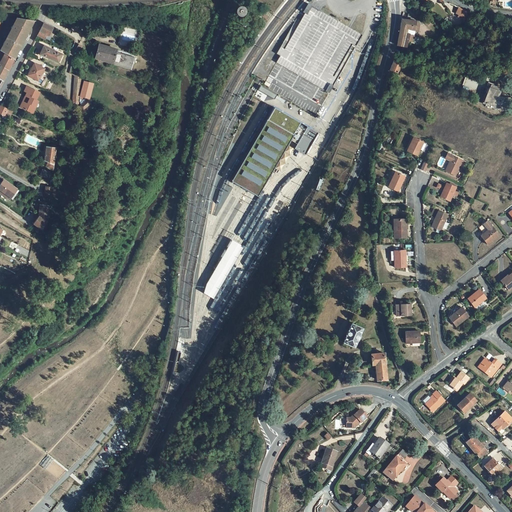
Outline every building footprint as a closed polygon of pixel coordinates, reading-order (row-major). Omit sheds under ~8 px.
[(336,15),(333,13),(327,4),(325,1),(304,13),(296,26),(265,75),(260,83),(318,119),(333,89),(349,61),(354,52),(365,31),(360,25),(354,22),(346,18),(339,17),(336,15)] [(465,17),(468,11),(459,7),(457,13),(465,17)] [(270,14),(262,9),(259,15),(267,20),(270,14)] [(17,18),(0,50),(0,51),(14,59),(34,21),(17,18)] [(416,21),(401,19),(400,27),(408,29),(407,29),(419,31),(420,24),(418,22),(416,22),(416,21)] [(44,23),(37,36),(45,40),(46,39),(49,41),(51,37),(49,36),(53,28),(44,23)] [(400,27),(397,44),(408,47),(408,45),(407,45),(408,40),(412,42),(413,36),(407,34),(407,29),(408,29),(400,27)] [(425,39),(413,36),(412,42),(412,43),(423,46),(425,39)] [(117,50),(99,44),(96,57),(113,62),(116,52),(117,50)] [(62,54),(44,46),(40,55),(58,63),(62,54)] [(0,65),(8,70),(14,59),(0,51),(0,65)] [(394,60),(389,72),(390,72),(389,74),(392,75),(393,73),(397,75),(401,64),(394,60)] [(34,63),(27,76),(38,81),(45,68),(34,63)] [(0,79),(3,81),(8,70),(0,65),(0,79)] [(81,78),(75,75),(73,102),(79,105),(80,101),(80,97),(80,96),(79,96),(79,94),(81,78)] [(93,84),(84,82),(80,97),(86,98),(89,99),(93,84)] [(496,106),(499,96),(498,96),(501,88),(496,86),(497,85),(488,82),(485,92),(488,93),(485,103),(486,103),(485,103),(488,104),(496,106)] [(40,93),(27,87),(25,92),(27,93),(21,108),(31,113),(34,106),(36,107),(38,102),(36,101),(40,93)] [(82,104),(79,106),(83,110),(91,104),(87,99),(86,98),(80,97),(80,101),(82,104)] [(1,105),(0,106),(0,113),(4,116),(4,115),(10,118),(13,111),(1,105)] [(274,107),(231,182),(237,185),(243,189),(251,194),(257,197),(290,140),(293,142),(296,144),(294,149),(305,155),(318,133),(274,107)] [(84,121),(80,123),(87,135),(91,131),(84,121)] [(407,151),(417,156),(420,149),(423,151),(426,144),(423,143),(424,142),(413,137),(407,151)] [(46,147),(44,161),(45,161),(49,162),(46,167),(53,171),(56,148),(52,147),(46,147)] [(463,160),(448,153),(445,159),(450,161),(445,171),(455,175),(463,160)] [(42,169),(40,175),(44,177),(48,178),(50,173),(50,172),(47,170),(42,169)] [(389,187),(398,191),(405,176),(397,172),(394,179),(392,179),(389,187)] [(0,177),(0,190),(6,195),(5,196),(10,200),(17,189),(0,177)] [(453,194),(454,191),(456,187),(447,183),(445,187),(438,184),(437,187),(443,190),(440,197),(450,201),(453,194)] [(40,204),(39,215),(48,222),(48,214),(49,206),(40,204)] [(437,219),(433,227),(440,231),(447,215),(439,211),(435,218),(437,219)] [(48,222),(39,215),(33,224),(46,232),(48,222)] [(393,230),(393,234),(395,234),(395,238),(406,238),(406,228),(406,225),(407,225),(407,219),(394,219),(395,230),(393,230)] [(498,234),(491,226),(487,221),(479,227),(483,233),(480,235),(487,244),(498,234)] [(206,283),(203,294),(206,296),(210,298),(213,300),(243,248),(240,246),(235,243),(231,241),(206,283)] [(406,267),(405,250),(394,251),(395,268),(406,267)] [(511,272),(507,275),(509,278),(503,283),(508,290),(511,287),(511,272),(511,273),(511,272)] [(486,298),(479,289),(468,298),(475,307),(486,298)] [(397,316),(411,315),(411,311),(408,311),(408,304),(396,305),(397,316)] [(469,316),(462,307),(461,308),(460,307),(457,309),(458,310),(449,318),(456,326),(469,316)] [(363,328),(352,324),(344,342),(354,347),(358,340),(360,336),(359,336),(363,328)] [(406,343),(420,342),(419,331),(405,332),(406,343)] [(385,363),(385,361),(384,353),(371,354),(373,364),(376,364),(385,363)] [(491,363),(490,362),(485,358),(478,367),(491,377),(501,364),(495,359),(491,363)] [(386,370),(386,367),(385,363),(376,364),(376,371),(386,370)] [(386,370),(376,371),(377,380),(387,379),(386,370)] [(455,378),(450,385),(454,388),(453,389),(457,391),(463,383),(464,384),(469,377),(461,372),(456,378),(455,378)] [(511,385),(511,384),(509,383),(508,382),(503,388),(508,392),(510,390),(511,391),(511,385)] [(434,396),(431,399),(425,404),(432,412),(445,401),(436,391),(432,395),(434,396)] [(470,393),(457,405),(461,409),(460,410),(463,414),(464,415),(465,414),(464,412),(477,400),(470,393)] [(347,418),(347,428),(352,428),(353,427),(356,427),(360,422),(361,423),(367,417),(360,410),(354,416),(354,415),(350,418),(347,418)] [(504,427),(509,423),(511,419),(511,418),(505,411),(495,421),(503,429),(504,427)] [(483,446),(481,443),(475,436),(473,438),(471,437),(466,441),(470,445),(468,446),(475,454),(476,454),(480,459),(488,452),(483,446)] [(389,445),(380,438),(375,445),(372,443),(367,450),(371,452),(379,458),(389,445)] [(322,464),(321,464),(320,468),(331,471),(337,452),(327,449),(325,452),(324,452),(322,459),(323,460),(322,464)] [(398,455),(383,473),(393,481),(401,471),(402,472),(406,467),(404,466),(406,464),(403,462),(404,460),(403,459),(398,455)] [(48,456),(40,464),(46,469),(53,460),(48,456)] [(486,467),(490,472),(494,476),(502,468),(492,458),(484,466),(486,467)] [(375,469),(366,480),(368,482),(372,477),(377,471),(375,469)] [(451,498),(454,500),(460,495),(457,492),(453,487),(452,486),(454,485),(455,486),(458,483),(451,477),(446,481),(443,478),(443,479),(439,483),(435,486),(442,493),(443,491),(450,499),(451,498)] [(364,511),(369,507),(364,502),(363,502),(363,501),(365,499),(360,495),(353,503),(358,507),(358,508),(356,506),(353,510),(354,511),(364,511)] [(420,502),(414,497),(406,507),(411,511),(413,511),(414,511),(433,511),(429,508),(428,510),(426,508),(427,507),(420,501),(420,502)] [(373,511),(386,511),(392,506),(383,498),(379,502),(377,501),(371,509),(373,511)]
